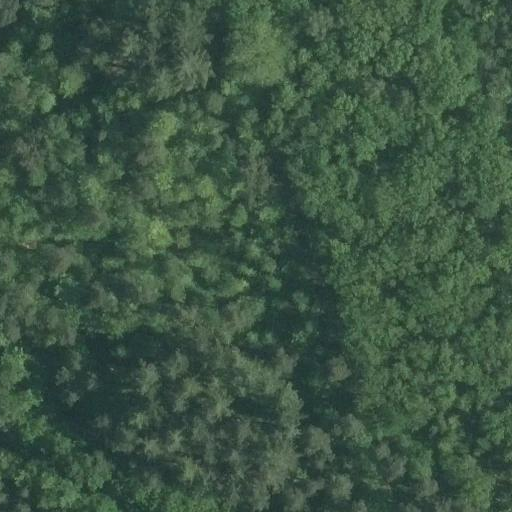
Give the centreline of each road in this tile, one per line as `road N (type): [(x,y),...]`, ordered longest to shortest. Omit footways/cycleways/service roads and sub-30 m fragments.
road 1 (track): [(402,511),(225,0)]
road 2 (unclassified): [(131,511),(0,426)]
